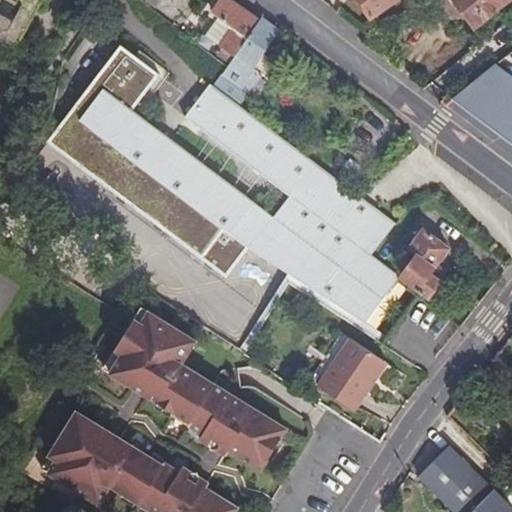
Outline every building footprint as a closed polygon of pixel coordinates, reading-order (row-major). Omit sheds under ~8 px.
[(141,0),(156,11),(161,4),(154,0),(141,0)] [(231,58),(256,23),(222,0),(221,0),(209,18),(213,20),(201,39),(231,60),(231,58)] [(356,0),(368,16),(390,0),(356,0)] [(448,0),(465,22),(469,19),(474,25),(489,45),(511,29),(511,25),(498,8),(508,0),(448,0)] [(230,60),(247,74),(277,31),(259,18),(256,23),(231,58),(230,60)] [(469,19),(465,22),(469,29),(474,25),(469,19)] [(351,331),(397,275),(370,257),(394,226),(238,108),(210,85),(184,117),(287,196),(266,224),(120,114),(149,77),(113,50),(41,145),(215,277),(239,246),(286,281),(351,331)] [(36,82),(45,61),(28,51),(17,74),(34,84),(36,82)] [(210,85),(238,108),(258,83),(247,74),(230,60),(210,85)] [(511,79),(492,64),(449,98),(511,144),(511,79)] [(411,257),(397,275),(426,297),(437,283),(426,275),(446,249),(420,230),(403,251),(411,257)] [(138,307),(126,327),(134,331),(146,312),(138,307)] [(167,416),(199,436),(210,442),(212,440),(225,447),(223,450),(225,451),(257,472),(284,430),(179,365),(193,342),(146,312),(134,331),(126,327),(112,351),(118,355),(107,374),(134,391),(136,388),(142,391),(140,395),(169,414),(167,416)] [(385,362),(348,338),(316,387),(352,410),(385,362)] [(118,355),(112,351),(100,370),(107,374),(118,355)] [(69,436),(80,416),(74,413),(62,432),(69,436)] [(54,460),(42,480),(91,509),(104,486),(145,511),(233,511),(234,510),(202,490),(200,489),(198,491),(185,483),(187,479),(176,473),(161,464),(159,465),(114,437),(112,440),(107,437),(108,434),(80,416),(69,436),(62,432),(47,456),(54,460)] [(210,442),(199,436),(197,440),(222,456),(225,451),(223,450),(225,447),(212,440),(210,442)] [(507,511),(450,453),(444,449),(415,477),(447,511),(507,511)] [(54,460),(47,456),(35,476),(42,480),(54,460)] [(200,489),(202,490),(205,485),(180,468),(176,473),(187,479),(185,483),(198,491),(200,489)]
